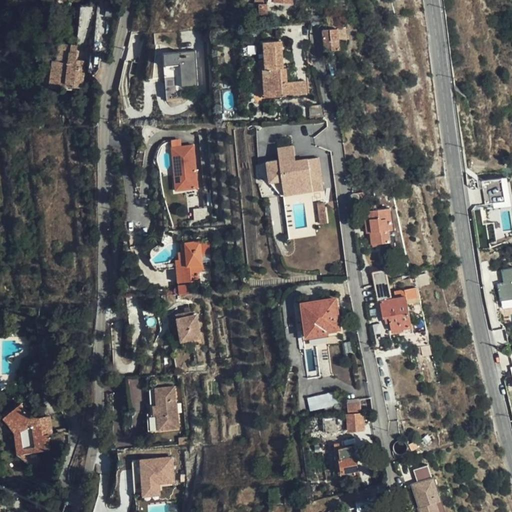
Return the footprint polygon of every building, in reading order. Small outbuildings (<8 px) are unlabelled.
[(265,4),(258,3),(257,13),(264,13),(265,4)] [(330,29),(323,29),(326,51),(340,49),(336,15),(328,17),(330,29)] [(287,81),(287,68),(283,68),(282,40),(264,41),(265,60),(259,60),(261,96),(306,94),(305,80),(287,81)] [(56,55),(54,69),(58,69),(56,84),(75,88),(75,84),(83,86),(87,58),(79,57),(81,44),(62,41),(60,56),(56,55)] [(199,83),(197,49),(165,51),(166,63),(182,62),(184,84),(199,83)] [(194,143),(172,145),(175,173),(181,172),(183,188),(199,186),(197,167),(194,167),(193,159),(196,159),(194,143)] [(282,196),(286,195),(286,189),(324,185),(320,158),(298,161),(296,146),(280,147),(281,153),(268,155),(270,176),(282,196)] [(511,203),(511,202),(509,175),(470,180),(473,208),(511,203)] [(286,189),(286,195),(324,190),(324,185),(286,189)] [(367,214),(377,212),(374,195),(364,197),(367,214)] [(384,212),(377,212),(367,214),(369,223),(372,222),(375,234),(372,235),(375,247),(390,244),(388,232),(384,212)] [(372,222),(369,223),(366,223),(370,235),(372,235),(375,234),(372,222)] [(183,242),(184,251),(186,251),(186,259),(184,259),(185,267),(182,267),(184,282),(201,280),(200,272),(205,271),(202,241),(183,242)] [(186,259),(186,251),(184,251),(180,251),(180,260),(176,260),(178,282),(184,282),(182,267),(185,267),(184,259),(186,259)] [(497,281),(502,308),(511,306),(511,266),(502,268),(504,280),(497,281)] [(377,283),(390,281),(388,270),(375,273),(377,283)] [(394,299),(390,281),(377,283),(384,318),(386,319),(390,318),(392,326),(393,331),(412,328),(407,297),(394,299)] [(339,329),(337,308),(340,308),(338,296),(303,300),(308,335),(330,332),(329,330),(339,329)] [(191,315),(190,311),(185,312),(177,314),(182,341),(193,339),(201,337),(197,314),(191,315)] [(193,339),(182,341),(184,348),(194,346),(193,339)] [(344,342),(346,351),(354,349),(352,340),(344,342)] [(176,404),(175,387),(157,389),(158,405),(162,405),(162,414),(159,415),(160,430),(179,428),(178,413),(175,413),(175,404),(176,404)] [(309,394),(310,407),(341,405),(340,391),(309,394)] [(51,434),(48,415),(42,416),(37,414),(33,412),(24,402),(11,411),(21,426),(23,432),(25,440),(26,451),(52,449),(51,434)] [(348,413),(361,412),(360,404),(347,405),(348,413)] [(158,405),(154,406),(155,415),(159,415),(162,414),(162,405),(158,405)] [(21,426),(11,411),(6,414),(17,433),(20,452),(26,451),(25,440),(23,432),(21,426)] [(364,429),(362,415),(348,416),(349,431),(364,429)] [(354,458),(352,446),(340,448),(339,443),(333,444),(337,468),(341,468),(342,472),(357,470),(355,458),(354,458)] [(177,482),(175,455),(134,458),(136,491),(144,491),(144,495),(162,494),(161,483),(177,482)] [(417,482),(411,484),(419,507),(422,506),(424,511),(419,511),(438,511),(437,507),(436,502),(440,501),(432,477),(431,477),(427,464),(413,469),(417,482)]
